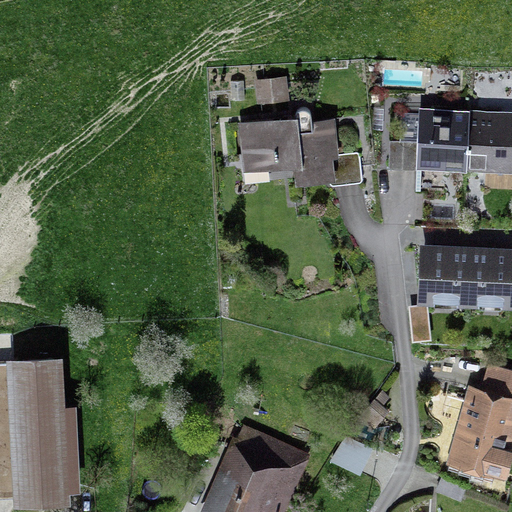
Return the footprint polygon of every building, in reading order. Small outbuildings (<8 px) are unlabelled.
[(294,102),(290,67),(256,71),(259,105),(294,102)] [(391,98),(391,134),(416,134),(416,98),(391,98)] [(243,123),(242,124),(241,125),(241,127),(245,159),(246,161),(247,162),(249,162),(294,157),(296,176),(296,178),(297,179),(298,179),(300,179),(329,176),(330,181),(331,183),(332,184),(333,184),(334,184),(359,181),(360,181),(361,181),(361,180),(362,179),(362,178),(363,177),(360,155),(360,153),(359,153),(358,152),(358,151),(357,151),(355,151),(336,153),(334,129),(334,128),(333,127),(333,126),(332,126),(331,125),(330,125),(313,127),(311,112),(310,110),(309,109),(308,108),(307,107),(305,107),(304,106),(302,106),(300,107),(299,108),(298,109),(297,110),(296,112),(296,113),(296,117),(244,122),(243,123)] [(466,169),(468,117),(468,109),(458,108),(457,117),(450,116),(450,113),(433,112),(420,112),(418,140),(404,140),(403,168),(417,169),(417,161),(432,162),(446,163),(445,168),(466,169)] [(468,117),(466,169),(486,170),(486,165),(501,165),(511,165),(511,115),(503,116),(486,115),(486,118),(468,117)] [(396,168),(403,168),(404,140),(390,139),(388,168),(396,168)] [(468,299),(470,250),(443,249),(426,248),(423,297),(446,298),(468,299)] [(470,250),(468,299),(491,300),(511,301),(511,251),(494,251),(470,250)] [(430,333),(428,301),(411,302),(413,334),(430,333)] [(55,359),(15,361),(22,498),(62,496),(55,359)] [(484,393),(473,390),(462,429),(454,457),(503,471),(511,441),(511,401),(510,401),(511,393),(511,372),(491,366),(484,393)] [(217,511),(278,511),(305,454),(242,426),(235,442),(242,445),(229,473),(225,471),(209,508),(217,511)] [(362,468),(373,439),(344,428),(333,457),(362,468)] [(442,476),(437,489),(460,499),(466,486),(442,476)]
